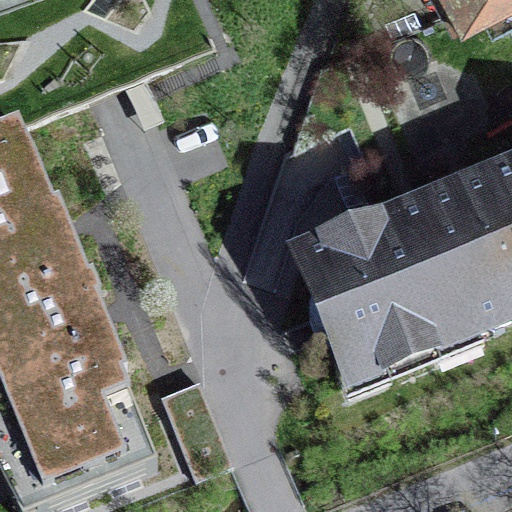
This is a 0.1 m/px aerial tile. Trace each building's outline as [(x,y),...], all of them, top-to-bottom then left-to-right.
[(483,0),(448,0),(456,14),(483,0)] [(84,290),(19,129),(0,136),(0,421),(36,511),(59,511),(158,472),(92,310),(100,307),(92,287),(84,290)] [(461,200),(511,320),(511,178),(510,179),(461,200)] [(511,322),(511,320),(461,200),(386,231),(300,267),(351,389),(511,322)] [(200,390),(164,404),(197,485),(233,471),(200,390)]
